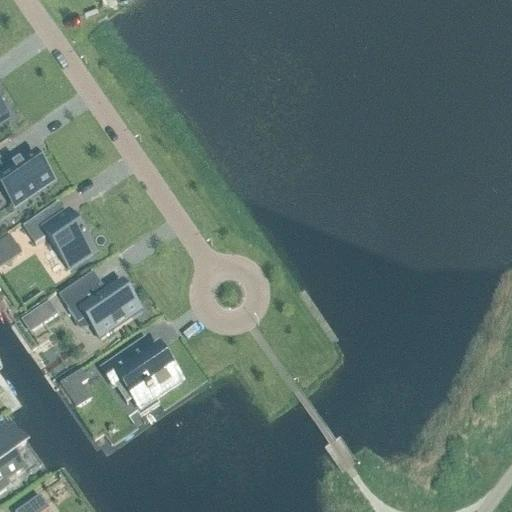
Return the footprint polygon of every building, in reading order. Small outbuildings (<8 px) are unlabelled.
[(0,192),(1,191),(14,210),(27,201),(29,203),(40,196),(38,193),(51,184),(35,160),(21,169),(20,168),(20,169),(21,170),(15,174),(14,173),(13,173),(14,175),(7,179),(2,172),(3,172),(0,167),(0,192)] [(71,271),(90,257),(82,245),(86,242),(69,217),(52,229),(44,217),(26,229),(38,247),(49,239),(71,271)] [(8,240),(0,245),(0,264),(17,253),(8,240)] [(107,298),(93,277),(58,300),(77,328),(86,323),(100,344),(141,316),(129,298),(125,301),(118,290),(107,298)] [(42,364),(55,355),(47,345),(63,334),(51,317),(63,309),(54,296),(23,318),(41,344),(32,350),(42,364)] [(154,353),(146,341),(99,373),(112,392),(119,387),(140,418),(185,387),(159,349),(154,353)] [(87,385),(81,376),(61,390),(77,413),(90,404),(80,389),(87,385)] [(7,430),(0,434),(0,493),(4,491),(1,486),(20,474),(11,461),(23,453),(7,430)] [(46,511),(39,500),(21,511),(46,511)]
